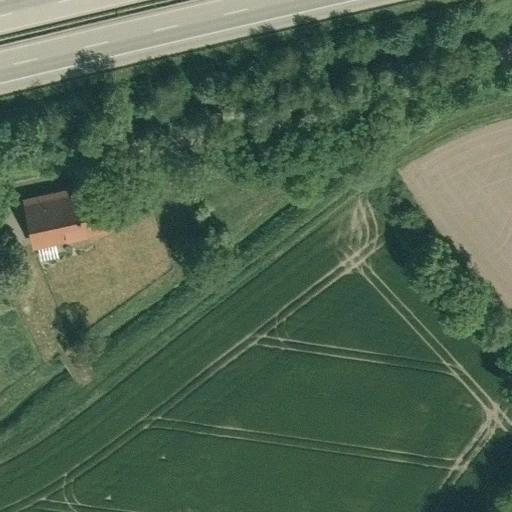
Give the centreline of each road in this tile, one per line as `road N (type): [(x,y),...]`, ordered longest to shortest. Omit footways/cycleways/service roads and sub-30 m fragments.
road 1 (residential): [(511,49),(227,139),(0,159)]
road 2 (motorway): [(0,64),(280,0)]
